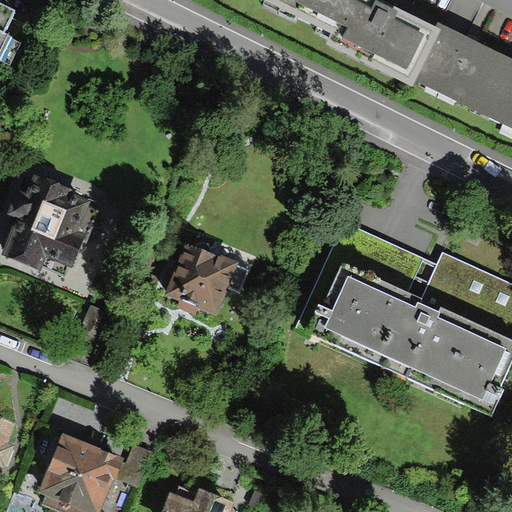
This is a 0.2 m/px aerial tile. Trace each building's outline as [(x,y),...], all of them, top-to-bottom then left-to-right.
[(0,0),(0,47),(18,9),(0,0)] [(276,0),(274,5),(330,33),(325,43),(343,52),(368,0),(276,0)] [(442,30),(381,0),(368,0),(343,52),(413,85),(416,80),(442,30)] [(511,57),(444,24),(442,30),(416,80),(511,128),(511,57)] [(98,202),(25,172),(6,217),(16,221),(2,254),(41,269),(42,266),(65,276),(69,265),(71,267),(98,202)] [(438,265),(343,222),(295,330),(492,419),(507,387),(503,385),(511,364),(511,282),(444,252),(438,265)] [(241,263),(186,240),(163,294),(218,317),(241,263)] [(15,423),(0,416),(0,468),(4,470),(14,446),(6,443),(15,423)] [(98,511),(120,458),(62,435),(40,492),(48,495),(45,504),(65,511),(98,511)] [(199,489),(194,503),(172,494),(165,511),(229,511),(233,502),(199,489)]
